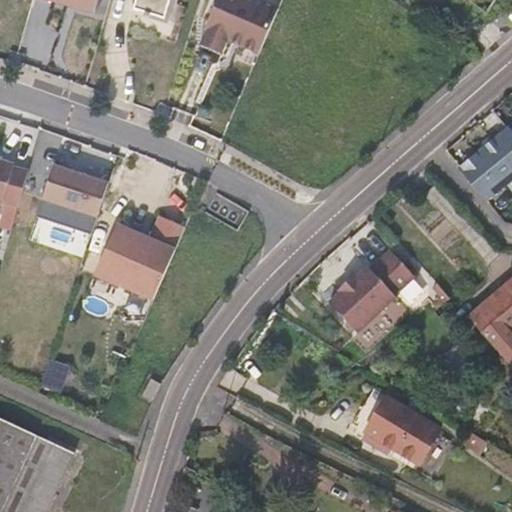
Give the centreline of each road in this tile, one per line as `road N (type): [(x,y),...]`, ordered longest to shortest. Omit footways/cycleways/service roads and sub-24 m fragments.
road 1 (residential): [(311,234),(209,166),(0,89)]
road 2 (secondary): [(311,234),(252,289),(188,381),(142,511)]
road 3 (secondary): [(511,60),(311,234)]
